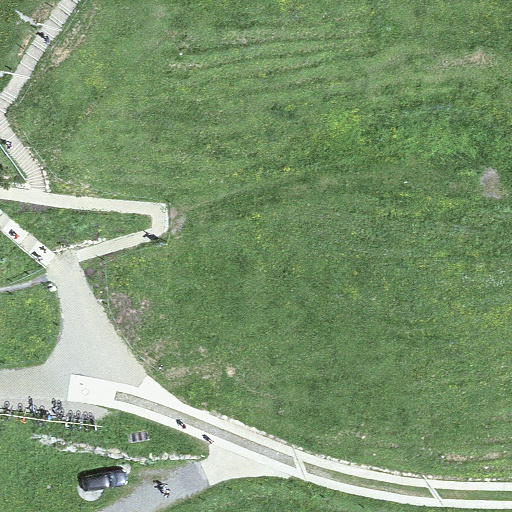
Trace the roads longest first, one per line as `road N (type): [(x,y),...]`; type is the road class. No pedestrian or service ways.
road 1 (unclassified): [(511,495),(354,481),(130,401),(47,382),(0,385)]
road 2 (track): [(124,511),(254,448)]
